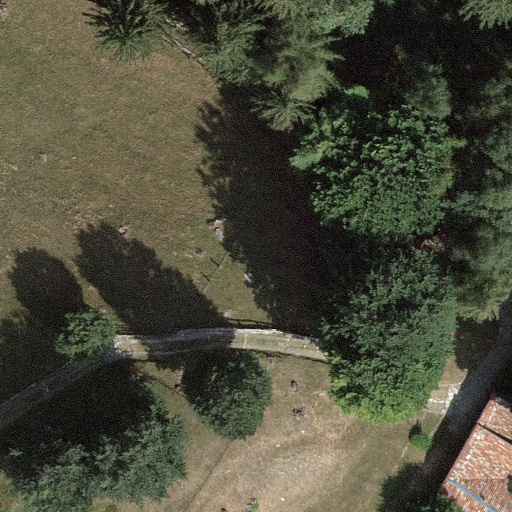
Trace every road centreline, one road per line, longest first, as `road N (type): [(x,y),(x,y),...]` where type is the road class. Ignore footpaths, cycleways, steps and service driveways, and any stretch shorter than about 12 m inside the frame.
road 1 (track): [(150,0),(320,121),(498,290),(511,332)]
road 2 (track): [(511,334),(390,511)]
